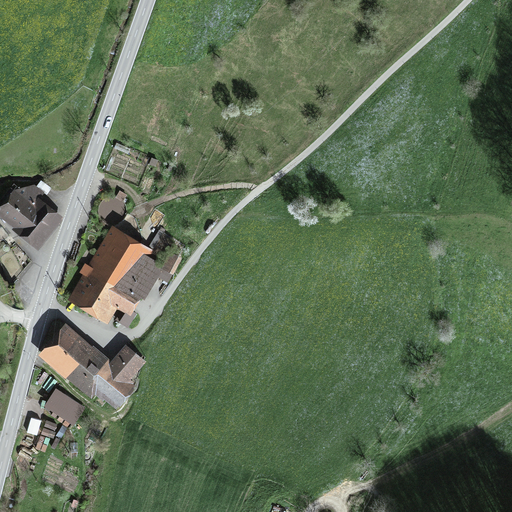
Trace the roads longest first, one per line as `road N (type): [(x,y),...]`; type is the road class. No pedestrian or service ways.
road 1 (secondary): [(0,470),(38,320),(148,0)]
road 2 (track): [(261,188),(173,196),(139,207),(123,228)]
